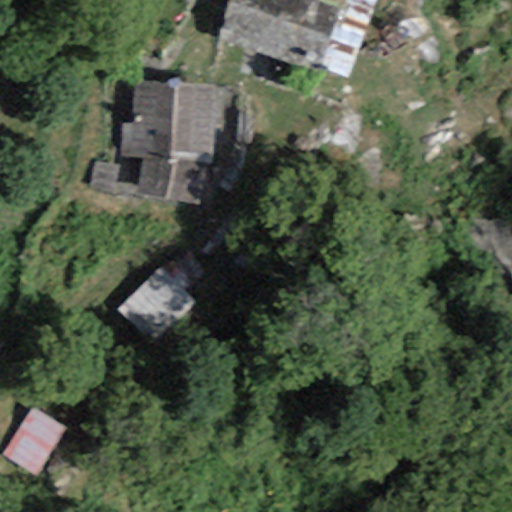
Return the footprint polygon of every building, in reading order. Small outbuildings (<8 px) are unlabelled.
[(234,0),(222,40),(346,79),(372,0),(234,0)] [(134,124),(133,157),(145,158),(139,193),(197,203),(204,159),(210,159),(213,86),(136,83),(134,124)] [(120,124),(120,156),(133,157),(134,124),(120,124)] [(111,196),(119,168),(95,164),(89,190),(111,196)] [(171,265),(196,300),(218,284),(192,249),(171,265)] [(158,269),(116,310),(150,344),(192,303),(158,269)] [(63,430),(32,411),(4,455),(35,475),(63,430)]
